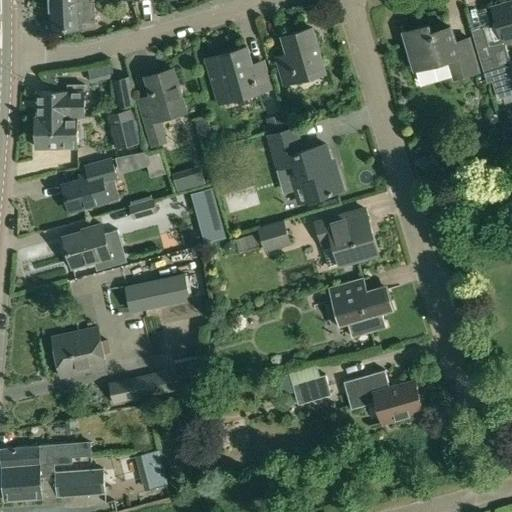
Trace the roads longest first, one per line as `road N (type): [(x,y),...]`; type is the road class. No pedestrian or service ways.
road 1 (residential): [(465,403),(348,0)]
road 2 (residential): [(0,59),(105,49),(278,0)]
